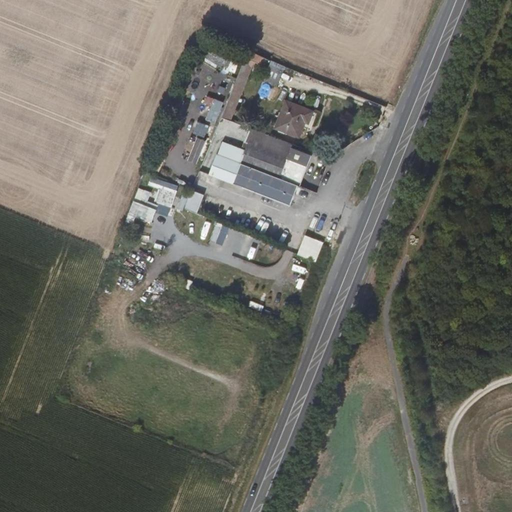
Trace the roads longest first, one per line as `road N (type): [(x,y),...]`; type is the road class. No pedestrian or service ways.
road 1 (primary): [(452,0),(246,511)]
road 2 (primary): [(265,511),(470,0)]
road 3 (track): [(426,511),(386,315),(406,257)]
